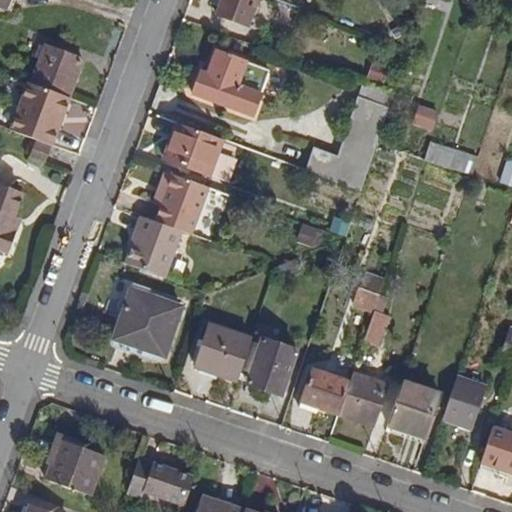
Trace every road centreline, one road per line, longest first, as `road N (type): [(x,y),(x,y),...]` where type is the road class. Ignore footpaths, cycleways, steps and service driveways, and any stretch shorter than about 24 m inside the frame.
road 1 (residential): [(449,511),(26,369)]
road 2 (residential): [(26,369),(168,0)]
